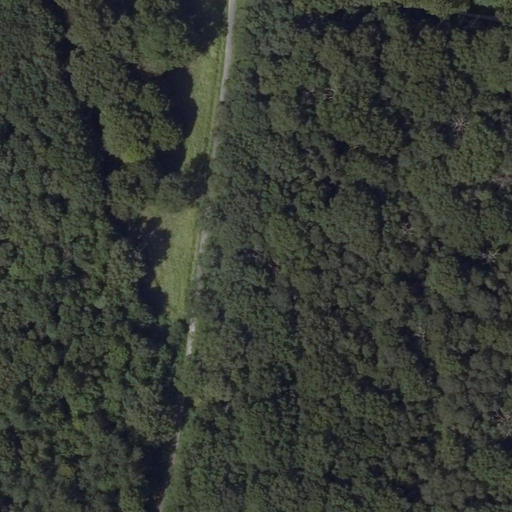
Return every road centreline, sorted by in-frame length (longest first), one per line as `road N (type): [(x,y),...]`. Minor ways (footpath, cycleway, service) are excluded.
road 1 (track): [(161,511),(188,390),(232,0)]
road 2 (track): [(362,0),(511,25)]
